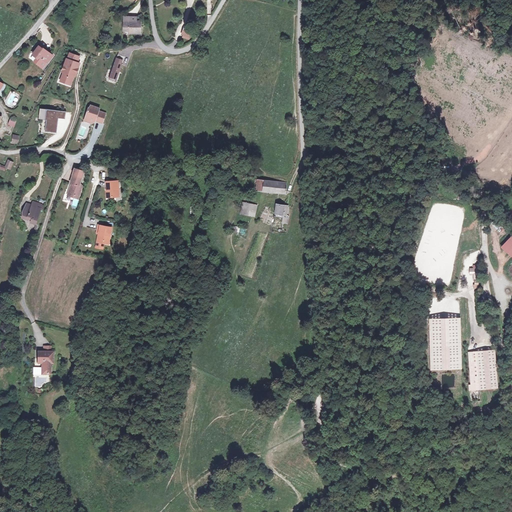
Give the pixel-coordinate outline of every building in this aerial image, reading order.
[(139,21),(135,21),(124,21),(123,32),(129,33),(129,31),(139,31),(139,21)] [(192,28),(185,25),(183,32),(190,34),(192,28)] [(37,55),(35,59),(43,65),(47,59),(48,59),(53,52),(48,49),(43,46),(39,44),(33,51),(38,54),(37,55)] [(79,55),(70,51),(68,58),(69,58),(66,64),(64,64),(62,70),(64,70),(62,76),(66,78),(66,79),(71,81),(74,74),(75,74),(79,64),(76,63),(75,63),(76,61),(77,61),(79,55)] [(124,54),(117,52),(116,55),(123,57),(121,62),(115,60),(110,74),(117,77),(124,54)] [(100,106),(91,103),(89,108),(88,107),(85,117),(90,118),(91,121),(91,122),(95,120),(96,119),(96,117),(98,117),(98,120),(103,121),(106,111),(99,109),(100,106)] [(67,109),(47,107),(46,118),(48,118),(46,129),(58,131),(59,119),(57,119),(58,116),(60,116),(66,117),(67,109)] [(14,161),(7,159),(4,166),(0,164),(0,168),(5,171),(5,168),(10,170),(14,161)] [(78,198),(83,184),(80,182),(84,170),(75,168),(71,182),(73,183),(72,185),(71,185),(68,193),(74,195),(74,196),(78,198)] [(255,179),(254,190),(283,194),(284,182),(255,179)] [(120,196),(119,181),(107,181),(107,190),(108,190),(109,197),(120,196)] [(41,205),(32,202),(31,205),(26,203),(25,206),(23,208),(24,210),(22,214),(32,218),(31,220),(36,222),(41,205)] [(248,204),(240,202),(239,207),(242,208),(241,214),(245,215),(248,204)] [(254,205),(248,204),(245,215),(252,216),(254,205)] [(272,214),(281,215),(285,215),(286,207),(274,205),(272,214)] [(101,225),(99,233),(101,233),(99,242),(105,243),(109,244),(113,227),(101,225)] [(511,239),(503,250),(511,257),(511,239)] [(476,273),(471,273),(471,278),(476,278),(476,285),(480,285),(480,271),(476,271),(476,273)] [(431,319),(432,370),(463,370),(461,319),(431,319)] [(495,349),(468,351),(472,389),(498,387),(495,349)] [(44,363),(44,374),(52,374),(52,363),(55,363),(55,352),(53,352),(46,352),(40,352),(40,363),(44,363)]
